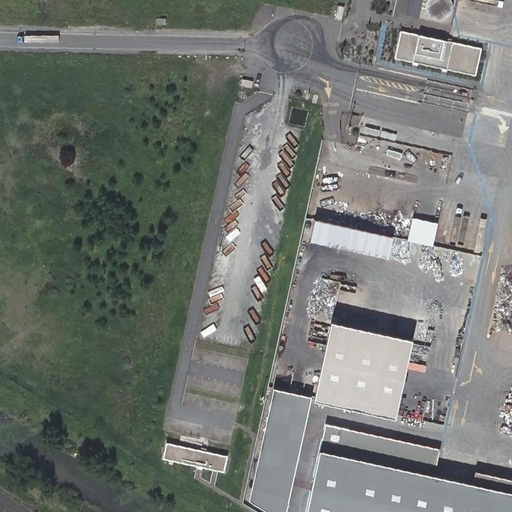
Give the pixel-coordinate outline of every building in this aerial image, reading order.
[(409,0),(408,14),(421,16),(423,0),(409,0)] [(446,9),(445,0),(429,0),(431,12),(446,9)] [(402,30),(397,59),(479,73),(484,45),(402,30)] [(435,244),(440,221),(415,216),(410,239),(435,244)] [(317,218),(313,238),(395,253),(398,234),(317,218)] [(410,342),(330,324),(313,398),(272,388),(246,502),(264,511),(287,511),(288,511),(289,511),(511,511),(511,492),(434,475),(445,426),(394,415),(410,342)] [(165,458),(226,471),(230,454),(168,441),(165,458)]
